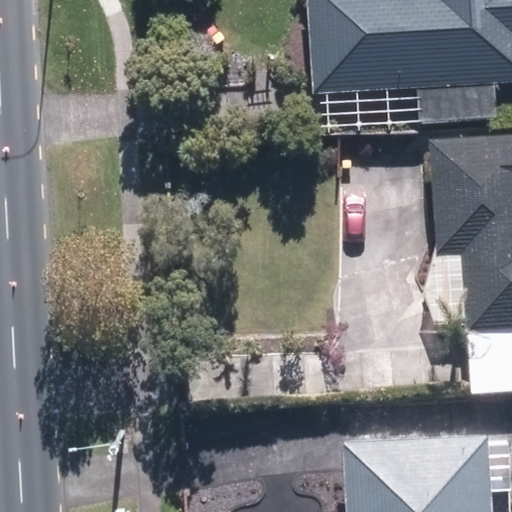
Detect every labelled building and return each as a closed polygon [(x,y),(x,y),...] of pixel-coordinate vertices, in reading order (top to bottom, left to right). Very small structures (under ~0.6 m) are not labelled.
[(511,0),(301,0),(306,96),(410,91),(412,126),(487,122),(485,87),(511,85),(511,0)] [(511,138),(418,143),(424,258),(453,257),(457,336),(511,332),(511,138)] [(196,174),(195,216),(262,218),(263,175),(196,174)] [(460,393),(511,390),(511,332),(457,336),(460,393)] [(294,340),(182,341),(182,393),(294,393),(294,340)] [(483,442),(482,433),(338,441),(341,511),(487,511),(486,490),(505,489),(502,441),(483,442)]
